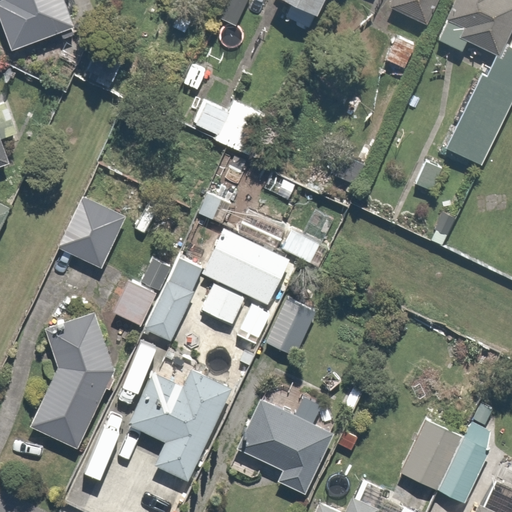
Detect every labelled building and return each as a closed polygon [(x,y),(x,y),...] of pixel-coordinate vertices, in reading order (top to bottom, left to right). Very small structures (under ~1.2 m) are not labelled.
[(72,24),(64,0),(0,0),(0,13),(9,43),(72,24)] [(231,24),(244,0),(220,0),(213,14),(231,24)] [(288,0),(312,11),(317,0),(288,0)] [(426,21),(435,0),(390,0),(388,5),(426,21)] [(499,52),(511,25),(511,0),(453,0),(445,17),(463,26),(460,33),(499,52)] [(415,39),(388,28),(376,58),(403,68),(415,39)] [(208,68),(186,57),(173,81),(195,92),(208,68)] [(231,148),(255,105),(222,87),(213,103),(197,94),(182,121),(231,148)] [(0,163),(11,160),(2,128),(0,128),(0,163)] [(442,165),(422,155),(409,181),(429,191),(442,165)] [(120,203),(78,184),(53,241),(95,259),(120,203)] [(238,290),(204,274),(191,301),(224,318),(238,290)] [(315,306),(285,290),(260,337),(290,353),(315,306)] [(113,369),(94,309),(43,325),(55,365),(27,426),(76,448),(113,369)] [(186,480),(231,386),(192,368),(185,382),(153,367),(127,420),(163,437),(151,463),(186,480)] [(330,430),(257,396),(234,446),(279,467),(275,476),(303,489),(330,430)] [(456,428),(416,409),(390,465),(430,484),(456,428)] [(488,442),(456,428),(430,484),(461,499),(488,442)] [(376,511),(379,507),(349,492),(340,510),(317,499),(311,511),(376,511)] [(507,511),(475,498),(468,511),(507,511)]
